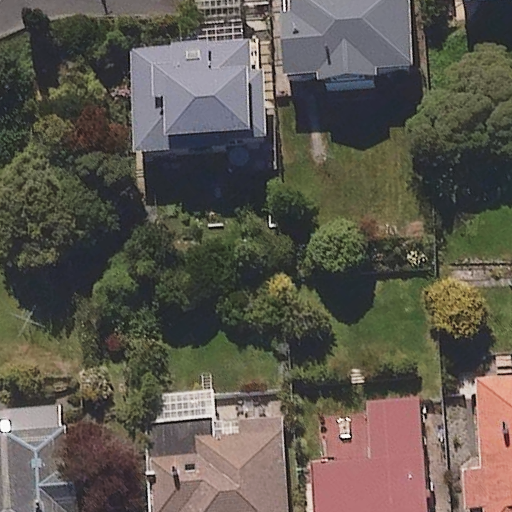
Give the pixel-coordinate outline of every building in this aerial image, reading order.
[(242,11),(240,0),(186,0),(187,14),(242,11)] [(280,0),(281,89),(375,88),(375,78),(408,78),(407,0),(280,0)] [(266,155),(260,45),(128,51),(134,162),(185,160),(266,155)] [(511,511),(511,380),(476,381),(477,475),(461,476),(461,511),(511,511)] [(212,403),(212,394),(149,397),(154,511),(285,511),(281,400),(212,403)] [(66,427),(65,408),(0,411),(0,511),(89,511),(88,486),(79,487),(76,427),(66,427)] [(424,511),(418,410),(365,413),(368,465),(313,468),(315,511),(424,511)]
